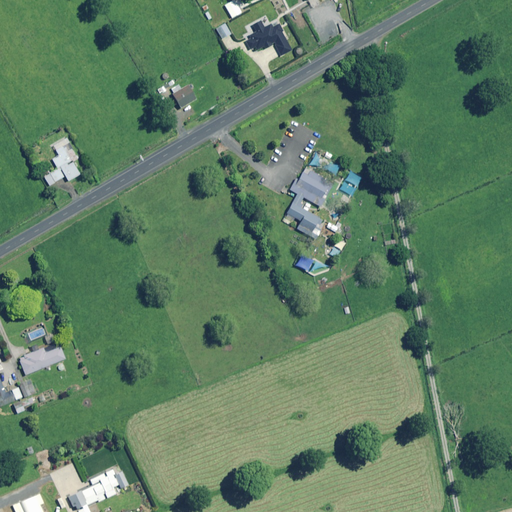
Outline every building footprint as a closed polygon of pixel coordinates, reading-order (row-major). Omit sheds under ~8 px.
[(235,0),(232,0),(224,5),(230,16),(241,10),(235,0)] [(291,51),(275,22),(263,28),(260,22),(252,26),(255,33),(249,36),(250,38),(246,41),(251,50),(255,47),(257,51),(264,48),(265,50),(273,45),(280,57),(291,51)] [(231,34),(225,24),(215,29),(221,40),(231,34)] [(196,99),(188,85),(171,95),(179,109),(196,99)] [(73,149),(69,142),(55,150),(58,155),(52,159),(57,169),(43,177),(48,186),(64,176),(67,182),(79,175),(72,162),(77,159),(72,149),(73,149)] [(324,179),(304,168),(291,191),(297,194),(285,217),(293,221),(294,218),(300,222),(296,229),(315,240),(320,229),(318,228),(322,220),(298,206),(303,198),(320,207),(333,184),(324,179)] [(338,227),(329,222),(326,227),(335,232),(338,227)] [(344,244),(337,240),(334,246),(341,250),(344,244)] [(56,341),(53,334),(44,337),(47,345),(56,341)] [(65,359),(60,347),(44,353),(43,349),(18,359),(25,375),(65,359)] [(0,407),(22,398),(17,387),(5,392),(0,379),(0,407)] [(35,393),(30,380),(18,384),(23,398),(35,393)] [(35,408),(31,397),(12,403),(16,414),(35,408)] [(77,510),(77,511),(89,511),(86,505),(97,500),(98,502),(115,494),(112,488),(118,485),(120,489),(127,485),(121,472),(114,475),(112,470),(89,480),(92,486),(67,497),(72,508),(74,507),(75,510),(77,510)] [(43,503),(39,494),(12,506),(15,511),(42,511),(39,505),(43,503)]
